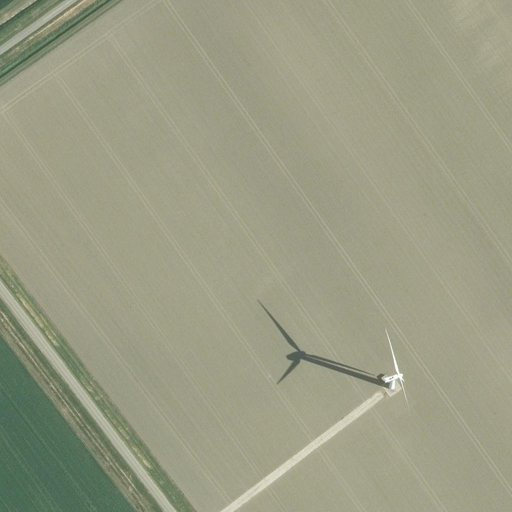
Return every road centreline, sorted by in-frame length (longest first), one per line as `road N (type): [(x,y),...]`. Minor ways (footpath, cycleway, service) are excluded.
road 1 (unclassified): [(170,511),(0,288)]
road 2 (track): [(228,511),(392,387)]
